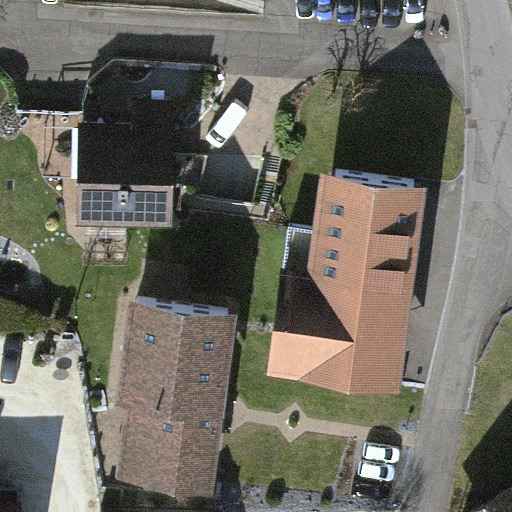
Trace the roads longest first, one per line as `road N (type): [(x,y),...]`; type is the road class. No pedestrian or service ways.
road 1 (residential): [(505,122),(429,511)]
road 2 (residential): [(474,0),(505,122)]
